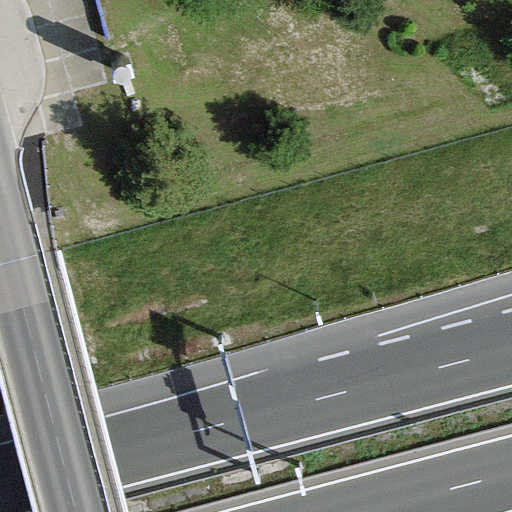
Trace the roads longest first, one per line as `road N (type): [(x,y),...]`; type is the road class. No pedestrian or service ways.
road 1 (motorway): [(511,347),(0,480)]
road 2 (tertiary): [(77,511),(0,219)]
road 3 (motorway): [(381,511),(511,477)]
